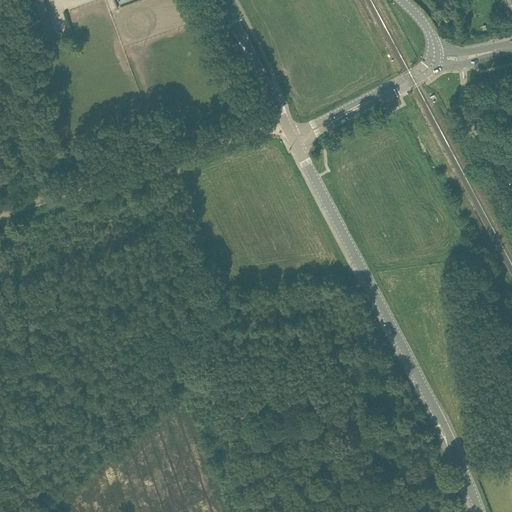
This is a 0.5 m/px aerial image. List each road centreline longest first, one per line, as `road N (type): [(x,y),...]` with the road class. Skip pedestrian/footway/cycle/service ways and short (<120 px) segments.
road 1 (tertiary): [(485,511),(294,137)]
road 2 (tertiary): [(294,137),(421,73),(437,53)]
road 3 (track): [(151,165),(0,212)]
road 4 (tertiary): [(294,137),(220,0)]
road 5 (track): [(282,129),(151,165)]
